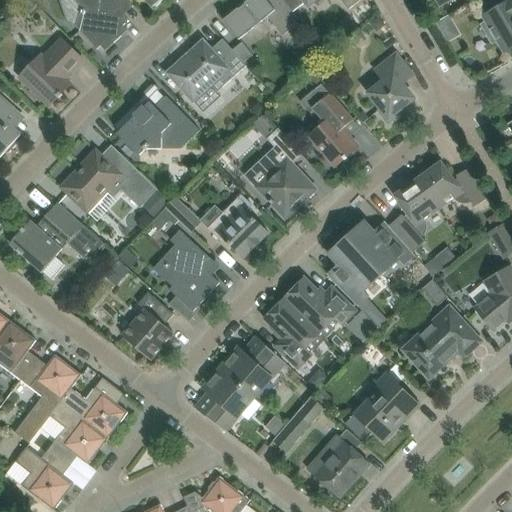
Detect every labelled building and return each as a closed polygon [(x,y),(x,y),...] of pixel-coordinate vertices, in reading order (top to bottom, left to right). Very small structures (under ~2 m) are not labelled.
[(129,21),(124,16),(134,7),(127,0),(75,0),(82,7),(76,25),(75,26),(97,50),(101,47),(105,52),(128,31),(123,26),(129,21)] [(144,0),(151,9),(155,5),(157,7),(162,0),(144,0)] [(282,0),(249,0),(245,4),(246,5),(239,10),(238,9),(223,21),(224,22),(239,39),(238,40),(239,41),(268,17),(283,36),(301,22),(292,12),(282,0)] [(282,0),(292,12),(305,3),(308,7),(317,0),(340,0),(349,10),(361,0),(282,0)] [(484,24),(480,26),(492,46),(498,42),(505,53),(511,48),(511,0),(484,17),(487,22),(484,24)] [(378,17),(369,24),(374,30),(378,31),(385,25),(378,17)] [(350,18),(337,28),(345,38),(358,28),(350,18)] [(66,79),(84,61),(62,40),(44,58),(42,56),(20,78),(49,107),(59,97),(60,99),(63,95),(62,94),(71,84),(66,79)] [(182,61),(168,74),(193,102),(211,86),(218,93),(247,66),(243,62),(241,60),(232,49),(223,40),(211,50),(203,41),(189,55),(182,61)] [(232,49),(243,62),(252,55),(241,42),(232,49)] [(413,76),(403,63),(396,55),(376,71),(384,82),(369,94),(381,110),(379,111),(389,123),(400,113),(399,112),(415,99),(403,85),(413,76)] [(313,69),(306,75),(315,86),(322,80),(313,69)] [(321,127),(320,128),(310,137),(313,141),(310,143),(318,153),(321,150),(336,168),(345,160),(345,161),(348,158),(357,153),(355,150),(359,148),(349,136),(343,129),(353,121),(331,96),(326,89),(305,108),(315,120),(321,127)] [(162,148),(182,150),(200,131),(166,96),(155,107),(150,102),(145,107),(143,106),(133,116),(132,114),(116,129),(120,132),(118,134),(140,156),(145,151),(146,151),(151,146),(161,146),(161,150),(162,150),(162,148)] [(0,159),(5,154),(7,153),(10,153),(16,145),(17,143),(16,141),(21,136),(14,130),(24,119),(13,110),(0,97),(0,159)] [(264,114),(253,124),(267,140),(278,130),(264,114)] [(257,188),(285,219),(300,205),(298,202),(314,187),(293,165),(303,156),(278,130),(267,140),(275,148),(258,163),(270,176),(257,188)] [(75,174),(61,188),(88,213),(108,191),(117,181),(123,186),(121,189),(140,206),(157,189),(113,147),(103,157),(96,151),(83,164),(85,166),(76,176),(75,174)] [(426,174),(418,180),(439,210),(454,199),(459,202),(465,204),(471,202),(474,207),(489,199),(471,167),(456,176),(458,179),(455,181),(441,163),(426,174)] [(402,215),(389,226),(413,254),(426,242),(422,238),(426,232),(426,226),(425,220),(439,210),(418,180),(394,196),(408,215),(405,218),(402,215)] [(157,192),(143,207),(155,217),(168,203),(157,192)] [(166,208),(166,209),(179,221),(192,233),(202,222),(176,198),(166,208)] [(252,212),(239,198),(223,214),(228,220),(214,234),(230,250),(232,248),(243,259),(252,250),(253,251),(260,243),(260,242),(269,233),(250,214),(252,212)] [(22,232),(10,244),(42,273),(51,280),(64,265),(56,257),(68,244),(85,258),(93,258),(105,245),(84,226),(58,203),(42,221),(44,223),(39,229),(31,222),(24,229),(23,228),(21,231),(22,232)] [(179,221),(166,209),(152,224),(160,231),(170,220),(175,225),(179,221)] [(381,276),(399,260),(403,265),(414,256),(413,254),(389,226),(386,223),(385,224),(375,233),(365,222),(362,225),(359,224),(350,232),(351,235),(347,238),(381,276)] [(502,260),(511,254),(511,237),(504,224),(493,230),(487,234),(502,260)] [(169,290),(193,312),(220,284),(211,275),(216,268),(216,264),(180,231),(170,241),(176,246),(177,256),(159,275),(172,287),(169,290)] [(339,266),(329,275),(328,276),(358,307),(369,297),(364,291),(381,276),(347,238),(343,242),(340,241),(331,249),(332,252),(329,255),(339,266)] [(109,250),(103,256),(104,262),(110,267),(118,258),(109,250)] [(128,250),(120,258),(129,267),(137,258),(128,250)] [(118,262),(105,277),(117,288),(130,272),(118,262)] [(475,309),(482,316),(495,332),(508,321),(509,323),(511,321),(511,268),(511,267),(485,282),(492,295),(475,309)] [(324,297),(305,279),(285,299),(318,331),(331,318),(333,316),(338,320),(339,322),(343,325),(356,311),(332,288),(324,297)] [(434,281),(423,290),(438,307),(448,297),(434,281)] [(150,361),(174,334),(165,326),(174,315),(149,293),(139,305),(146,311),(123,337),(150,361)] [(303,347),(318,331),(285,299),(265,319),(284,338),(275,347),(299,370),(312,356),(307,351),(303,347)] [(482,342),(469,327),(450,307),(402,351),(430,380),(459,353),(464,359),(482,342)] [(0,334),(10,321),(8,320),(7,321),(0,315),(0,334)] [(367,315),(352,331),(357,336),(372,321),(367,315)] [(0,334),(0,364),(22,381),(38,359),(28,352),(37,341),(27,333),(25,335),(11,324),(12,323),(10,321),(0,334)] [(220,368),(255,398),(285,364),(257,337),(244,352),(239,348),(220,368)] [(38,359),(22,381),(43,397),(16,433),(30,444),(51,417),(61,403),(72,389),(82,375),(81,375),(80,376),(64,364),(65,363),(55,355),(47,366),(38,359)] [(255,398),(220,368),(203,389),(208,394),(195,409),(226,432),(255,398)] [(317,372),(307,382),(316,391),(329,378),(322,372),(317,372)] [(355,415),(346,424),(363,442),(372,432),(384,443),(398,429),(419,407),(420,406),(417,402),(406,392),(398,385),(387,374),(375,386),(379,390),(355,415)] [(61,403),(109,439),(110,437),(109,436),(119,422),(121,423),(128,413),(118,405),(125,395),(103,379),(87,401),(72,389),(61,403)] [(273,442),(287,454),(312,426),(326,409),(312,397),(298,413),(273,442)] [(107,441),(109,439),(61,403),(51,417),(66,429),(49,450),(71,467),(78,457),(89,465),(96,455),(95,454),(105,440),(107,441)] [(325,465),(315,476),(340,498),(359,477),(367,468),(370,465),(355,451),(362,443),(347,430),(340,438),(337,436),(317,458),(325,465)] [(71,467),(49,450),(42,460),(27,448),(16,462),(31,474),(22,486),(54,511),(62,501),(60,500),(72,484),(74,485),(74,484),(64,476),(71,467)] [(242,511),(251,501),(220,477),(204,499),(196,493),(184,498),(188,507),(177,511),(242,511)]
